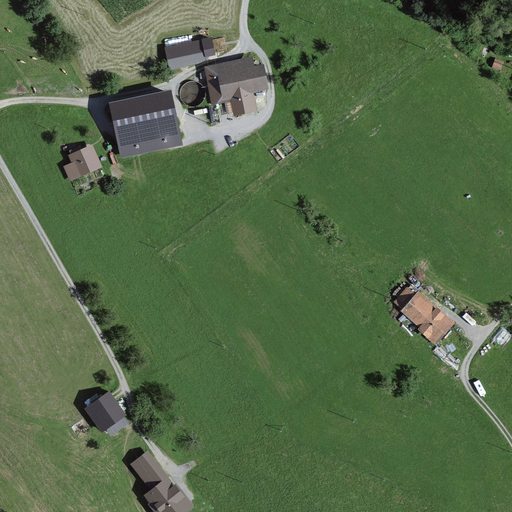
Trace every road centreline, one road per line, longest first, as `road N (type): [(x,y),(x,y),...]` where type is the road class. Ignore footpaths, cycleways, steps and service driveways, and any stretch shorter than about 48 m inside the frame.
road 1 (track): [(0,163),(171,471)]
road 2 (track): [(245,0),(234,52),(173,81),(91,99),(0,104)]
road 3 (track): [(511,308),(472,349),(464,372),(511,442)]
